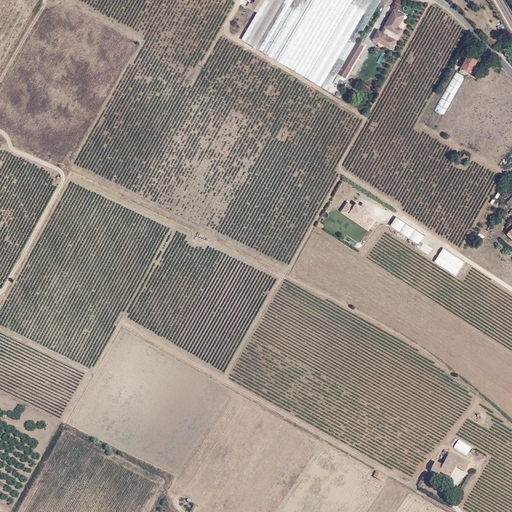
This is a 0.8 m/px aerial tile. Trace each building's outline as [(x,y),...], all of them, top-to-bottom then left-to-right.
[(357,41),(381,0),(264,0),(257,13),(242,39),(263,52),(328,90),(338,74),(357,41)] [(254,0),(252,4),(249,2),(247,6),(257,12),(263,0),(254,0)] [(398,27),(405,15),(394,9),(384,27),(387,28),(384,33),(382,32),(378,30),(373,39),(377,41),(378,37),(394,46),(397,40),(394,39),(397,34),(399,35),(403,29),(398,27)] [(394,46),(378,37),(377,41),(392,49),(394,46)] [(345,78),(364,46),(357,41),(338,74),(345,78)] [(474,66),(477,60),(468,55),(461,67),(470,72),(473,66),(474,66)] [(443,115),(465,76),(456,71),(434,110),(443,115)] [(374,220),(368,216),(370,212),(365,209),(361,206),(356,203),(353,206),(347,202),(341,211),(367,229),(374,220)] [(418,243),(424,235),(396,216),(390,225),(418,243)] [(442,248),(434,262),(456,275),(465,261),(442,248)] [(467,456),(472,448),(459,440),(453,448),(467,456)] [(451,478),(457,467),(466,471),(470,463),(450,453),(443,466),(439,473),(451,478)] [(443,466),(435,462),(431,469),(439,473),(443,466)] [(431,469),(429,473),(437,477),(439,473),(431,469)] [(380,479),(383,474),(377,471),(374,476),(380,479)]
